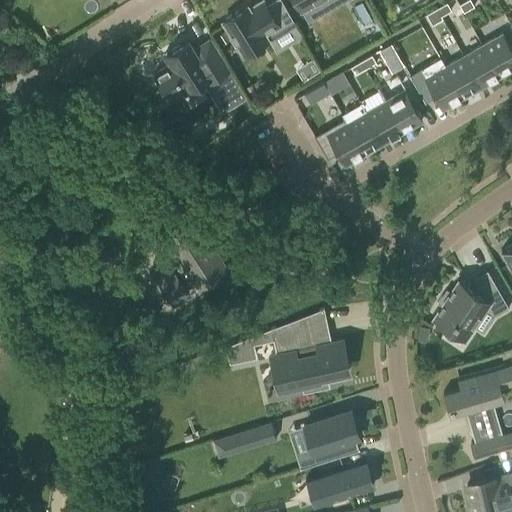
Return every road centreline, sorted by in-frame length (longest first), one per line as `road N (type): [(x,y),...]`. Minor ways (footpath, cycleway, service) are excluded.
road 1 (residential): [(59,511),(84,349),(23,86),(150,0)]
road 2 (residential): [(420,257),(399,298),(394,337),(427,511)]
road 3 (residential): [(420,257),(320,188),(272,106)]
